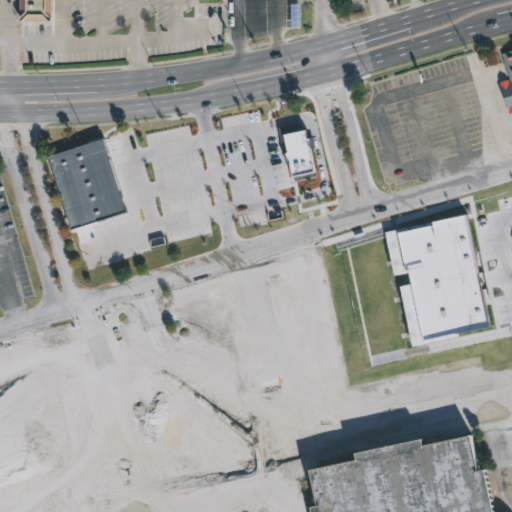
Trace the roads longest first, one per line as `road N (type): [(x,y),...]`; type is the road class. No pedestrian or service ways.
road 1 (residential): [(356,221),(33,321),(381,214)]
road 2 (secondary): [(323,46),(171,79),(97,85)]
road 3 (residential): [(2,113),(50,293),(71,308)]
road 4 (secondary): [(26,112),(179,104),(235,91)]
road 5 (residential): [(71,308),(26,112)]
road 6 (secondary): [(341,66),(497,25)]
road 7 (residential): [(317,71),(356,221)]
road 8 (residential): [(381,214),(341,66)]
